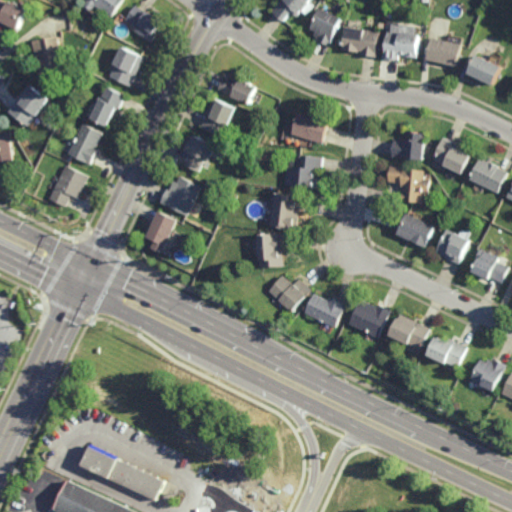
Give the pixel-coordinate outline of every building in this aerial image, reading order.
[(0,0),(8,0),(10,1),(10,0),(16,0),(30,7),(20,27),(19,30),(1,21),(3,18),(2,18),(3,16),(0,14),(0,0)] [(120,0),(110,15),(94,4),(92,9),(83,3),(84,0),(120,0)] [(311,0),(305,9),(303,8),(300,12),(301,12),(299,15),(292,10),(285,19),(273,10),(280,0),(311,0)] [(146,11),(147,9),(161,19),(152,31),(156,34),(151,41),(135,29),(137,26),(126,18),(136,4),(146,11)] [(331,45),(318,39),(319,37),(315,35),(317,29),(313,27),(322,6),(344,16),(331,45)] [(415,31),(420,32),(417,54),(414,53),(413,56),(399,54),(399,58),(387,57),(390,30),(393,30),(394,22),(416,25),(415,31)] [(378,55),(363,53),(363,49),(361,49),(361,51),(345,48),(349,24),(367,27),(367,28),(382,30),(378,55)] [(64,64),(69,63),(70,68),(64,69),(64,70),(41,75),(34,39),(60,35),(63,55),(62,57),(64,64)] [(457,64),(427,57),(432,36),(462,42),(457,64)] [(130,85),(110,75),(116,63),(113,62),(121,45),(139,54),(144,57),(130,85)] [(502,64),(493,83),(468,71),(477,52),(502,64)] [(237,80),(238,78),(240,79),(241,78),(246,81),(247,80),(252,82),(252,83),(258,86),(249,103),(219,89),(226,74),(237,80)] [(39,115),(38,114),(30,125),(11,110),(31,83),(52,97),(39,115)] [(119,108),(115,106),(107,125),(90,118),(99,97),(100,98),(106,86),(125,95),(119,108)] [(219,98),(237,107),(229,125),(228,124),(223,136),(202,126),(215,97),(219,98)] [(324,142),(294,134),(300,112),(331,121),(324,142)] [(90,164),(68,153),(83,123),(102,133),(95,146),(98,148),(93,156),(90,164)] [(417,133),(417,132),(426,133),(425,142),(424,142),(423,159),(393,156),(395,140),(400,140),(400,137),(405,137),(406,129),(413,130),(413,133),(417,133)] [(0,130),(12,130),(14,160),(4,161),(4,159),(0,159),(0,130)] [(208,141),(209,138),(218,143),(209,161),(205,159),(200,171),(184,163),(189,152),(186,151),(194,134),(208,141)] [(462,173),(444,164),(445,162),(434,157),(443,137),(462,146),(460,150),(470,154),(462,173)] [(325,157),(323,170),(319,170),(317,187),(293,185),(296,166),(291,165),(292,156),(298,157),(298,153),(325,157)] [(491,162),(491,161),(499,165),(498,166),(509,171),(498,192),(471,178),(481,157),(491,162)] [(77,198),(70,194),(65,205),(51,198),(67,166),(88,176),(77,198)] [(428,194),(422,193),(421,202),(401,200),(402,193),(403,193),(403,189),(403,187),(401,187),(401,182),(390,181),(392,166),(425,170),(424,178),(430,179),(428,194)] [(202,186),(188,215),(186,214),(186,215),(182,214),(182,213),(183,212),(161,202),(163,195),(167,189),(169,189),(174,181),(177,182),(180,176),(202,186)] [(299,231),(281,229),(281,227),(272,226),(277,193),(290,194),(291,192),(304,194),(299,231)] [(162,252),(156,251),(151,247),(154,241),(145,236),(158,210),(177,220),(162,252)] [(425,246),(399,234),(400,232),(397,231),(406,213),(434,226),(425,246)] [(459,264),(446,257),(446,256),(437,252),(449,228),(470,240),(459,264)] [(262,267),(260,235),(284,233),(286,265),(262,267)] [(503,282),(490,277),(489,279),(472,272),(478,259),(477,258),(481,249),(500,257),(498,261),(510,267),(503,282)] [(294,284),(295,283),(296,284),(301,278),(313,289),(293,311),(270,290),(284,275),(294,284)] [(329,300),(331,297),(347,305),(336,327),(307,312),(311,302),(317,294),(329,300)] [(379,307),(380,304),(393,311),(391,316),(389,317),(380,337),(351,323),(363,299),(379,307)] [(431,329),(421,350),(409,344),(409,345),(395,339),(396,338),(392,336),(397,326),(395,325),(398,318),(400,319),(402,314),(431,329)] [(448,343),(450,339),(467,348),(458,368),(446,362),(445,364),(427,356),(436,337),(448,343)] [(507,365),(493,392),(481,386),(481,384),(472,379),(481,361),(487,363),(489,359),(492,361),(494,359),(507,365)] [(511,398),(502,394),(511,372),(511,398)] [(166,473),(167,472),(169,472),(159,494),(111,471),(111,472),(83,459),(93,439),(166,473)] [(60,511),(56,510),(70,481),(136,511),(60,511)]
